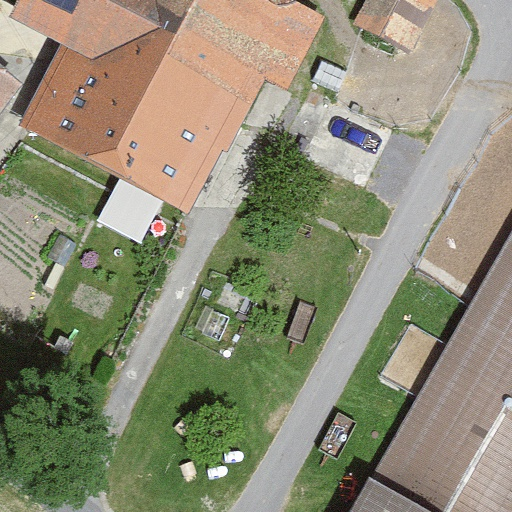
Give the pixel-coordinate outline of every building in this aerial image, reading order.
[(317,33),(252,0),(24,0),(13,21),(73,52),(37,122),(191,202),(253,82),(288,89),(317,33)] [(365,0),(356,22),(414,48),(436,0),(365,0)] [(0,80),(0,101),(10,88),(0,80)] [(124,177),(102,217),(147,241),(169,201),(124,177)] [(511,511),(511,212),(353,487),(394,511),(511,511)] [(394,511),(353,487),(339,511),(394,511)]
